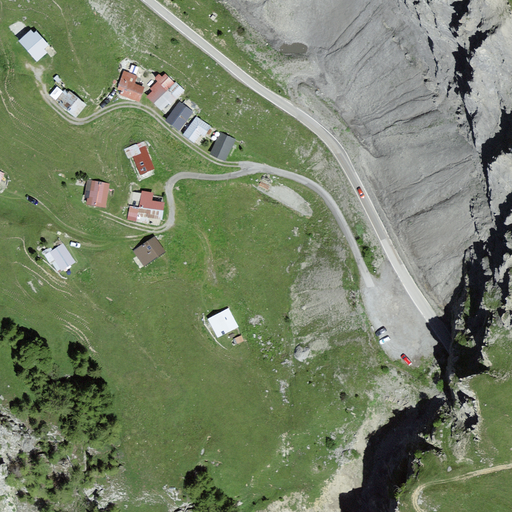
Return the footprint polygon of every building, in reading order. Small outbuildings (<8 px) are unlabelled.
[(34,35),(31,31),(20,41),(37,61),(46,53),(43,49),(48,45),(37,32),(34,35)] [(137,76),(125,72),(119,88),(122,90),(121,94),(138,100),(143,87),(134,84),(137,76)] [(174,85),(165,76),(163,79),(159,75),(155,79),(158,82),(151,89),(154,91),(149,96),(162,109),(169,102),(170,103),(183,91),(175,83),(174,85)] [(85,105),(69,92),(68,94),(65,91),(58,99),(61,101),(59,104),(75,117),(85,105)] [(192,112),(180,102),(167,120),(179,129),(192,112)] [(210,126),(197,117),(184,134),(194,142),(201,133),(203,135),(210,126)] [(235,140),(221,133),(211,153),(226,160),(235,140)] [(143,142),(126,149),(129,157),(134,155),(141,173),(154,169),(143,142)] [(109,184),(87,180),(84,195),(90,196),(89,203),(104,206),(109,184)] [(153,193),(143,191),(140,208),(131,207),(129,219),(157,224),(158,219),(161,219),(164,204),(151,202),(153,193)] [(163,251),(154,238),(135,251),(144,264),(163,251)] [(74,263),(62,245),(52,252),(50,249),(44,253),(51,264),(54,262),(60,271),(74,263)] [(237,327),(228,310),(210,320),(218,337),(237,327)]
